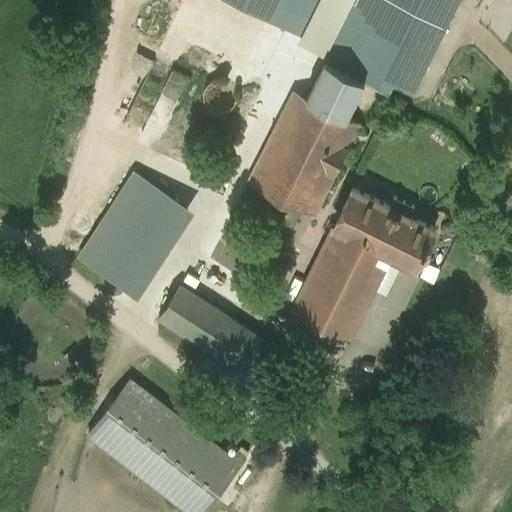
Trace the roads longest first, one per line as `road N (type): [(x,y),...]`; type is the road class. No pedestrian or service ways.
road 1 (track): [(176,0),(275,58),(272,92),(233,153),(207,166),(96,126)]
road 2 (track): [(0,227),(294,445)]
road 3 (track): [(36,255),(87,157),(121,0)]
